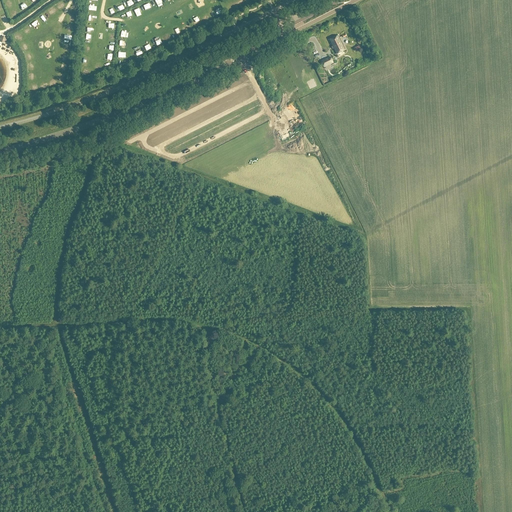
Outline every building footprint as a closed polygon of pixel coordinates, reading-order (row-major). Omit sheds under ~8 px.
[(138,16),(142,13),(139,7),(134,9),(138,16)] [(0,19),(5,24),(9,20),(3,15),(0,18),(0,19)] [(345,50),(338,35),(328,40),(335,55),(345,50)] [(161,41),(154,46),(157,50),(164,45),(161,41)] [(324,67),(333,63),(330,57),(321,62),(324,67)] [(103,64),(108,69),(112,65),(107,60),(103,64)]
